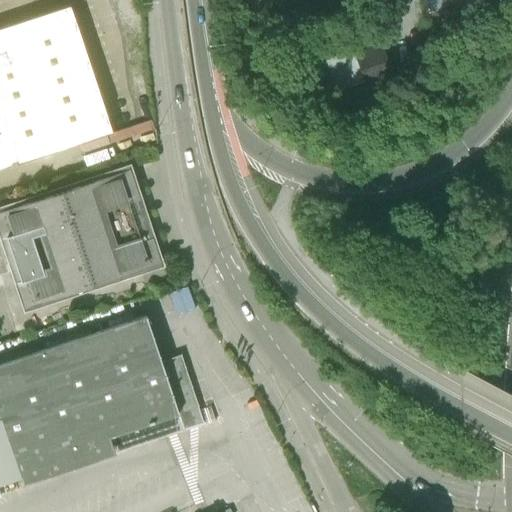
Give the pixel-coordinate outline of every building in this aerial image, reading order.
[(69,8),(0,31),(0,167),(111,129),(69,8)] [(378,41),(355,49),(366,81),(369,89),(392,81),(378,41)] [(366,81),(355,49),(325,60),(332,81),(336,92),(366,81)] [(63,191),(0,211),(0,226),(17,277),(27,307),(159,264),(128,169),(63,191)] [(0,496),(1,496),(0,491),(0,483),(21,476),(24,483),(171,434),(194,426),(204,423),(180,353),(161,360),(146,315),(0,363),(0,496)]
